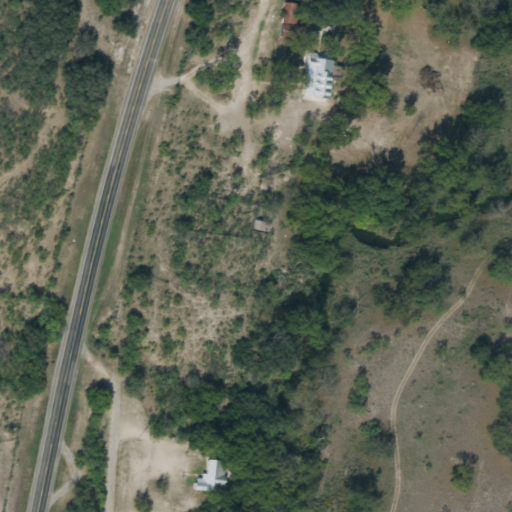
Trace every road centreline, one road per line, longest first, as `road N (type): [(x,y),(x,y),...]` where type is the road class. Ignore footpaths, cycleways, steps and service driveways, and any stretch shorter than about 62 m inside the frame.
road 1 (trunk): [(37,511),(90,273),(170,0)]
road 2 (residential): [(76,331),(115,389),(114,511)]
road 3 (residential): [(135,113),(67,100),(0,180)]
